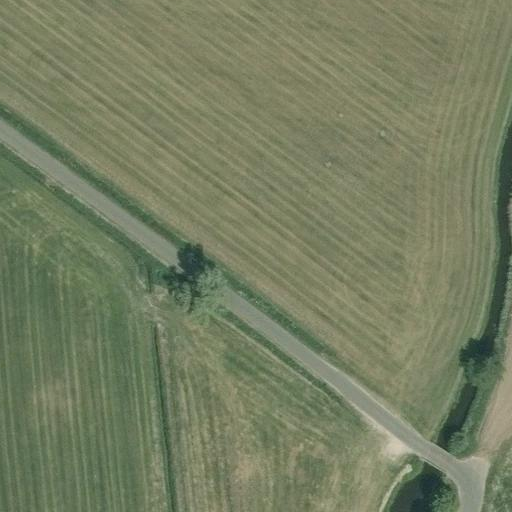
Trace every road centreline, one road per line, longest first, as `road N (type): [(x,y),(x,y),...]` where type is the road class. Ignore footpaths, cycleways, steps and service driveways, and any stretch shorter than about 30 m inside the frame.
road 1 (residential): [(0,135),(449,465),(464,511)]
road 2 (unknown): [(449,465),(511,318)]
